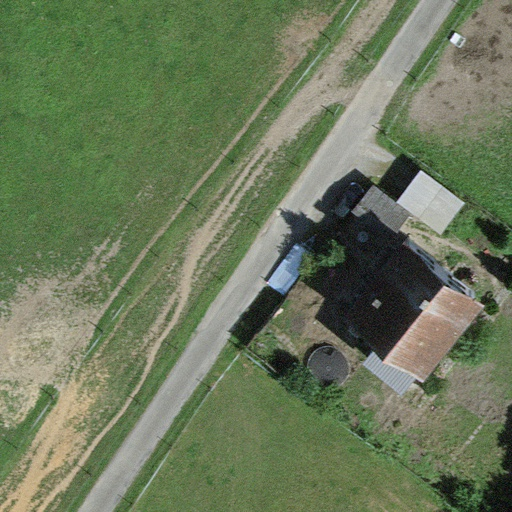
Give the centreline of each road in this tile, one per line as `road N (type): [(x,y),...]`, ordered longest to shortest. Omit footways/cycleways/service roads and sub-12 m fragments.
road 1 (residential): [(352,121),(91,511)]
road 2 (track): [(433,0),(352,121)]
